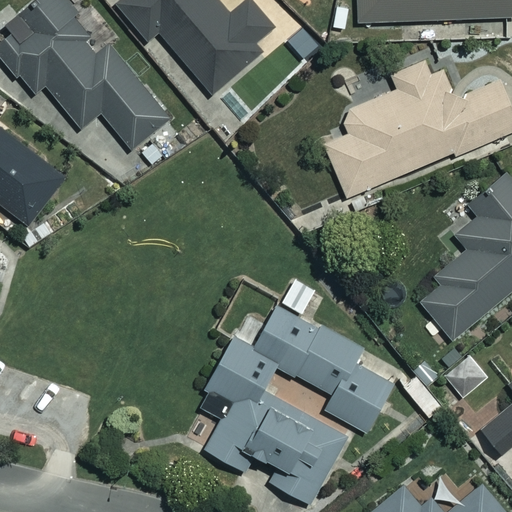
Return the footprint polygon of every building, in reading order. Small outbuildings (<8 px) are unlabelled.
[(92,31),(66,0),(33,0),(4,24),(10,31),(0,38),(0,53),(32,94),(44,84),(80,127),(100,111),(130,149),(169,117),(109,45),(97,55),(83,37),(92,31)] [(242,0),(227,14),(214,0),(112,0),(148,40),(156,33),(211,93),(259,49),(255,44),(275,25),(251,0),(242,0)] [(356,0),(357,21),(511,14),(511,9),(511,0),(356,0)] [(325,42),(306,26),(289,47),(308,63),(325,42)] [(429,73),(423,58),(391,72),(397,87),(340,110),(349,131),(323,141),(345,194),(511,125),(511,108),(499,78),(453,97),(442,68),(429,73)] [(0,203),(27,224),(63,176),(0,127),(0,203)] [(511,179),(503,169),(466,200),(478,214),(454,234),(465,247),(434,274),(439,279),(417,298),(451,338),(511,286),(511,179)] [(280,300),(302,312),(314,288),(292,277),(280,300)] [(360,347),(278,304),(266,328),(240,315),(194,404),(219,417),(203,448),(244,469),(253,452),(277,464),(269,481),(311,502),(347,432),(313,415),(309,423),(258,397),(275,363),(331,392),(323,408),(367,431),(392,381),(353,360),(360,347)] [(487,375),(469,353),(444,373),(461,395),(487,375)] [(435,399),(415,375),(403,385),(423,410),(435,399)] [(511,375),(506,381),(511,388),(511,402),(480,428),(501,453),(511,443),(511,375)] [(511,511),(484,480),(445,511),(440,511),(410,476),(367,511),(511,511)]
